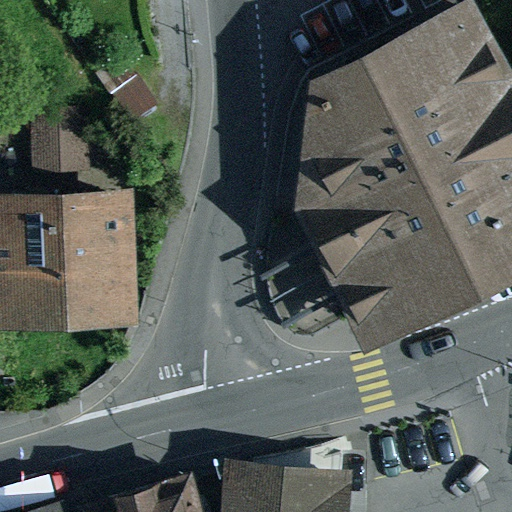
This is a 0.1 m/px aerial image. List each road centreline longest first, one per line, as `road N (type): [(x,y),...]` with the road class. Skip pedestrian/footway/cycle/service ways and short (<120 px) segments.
road 1 (residential): [(234,0),(240,142),(203,347),(206,421)]
road 2 (primary): [(206,421),(470,345)]
road 3 (primary): [(0,476),(206,421)]
road 4 (residential): [(503,480),(470,345)]
